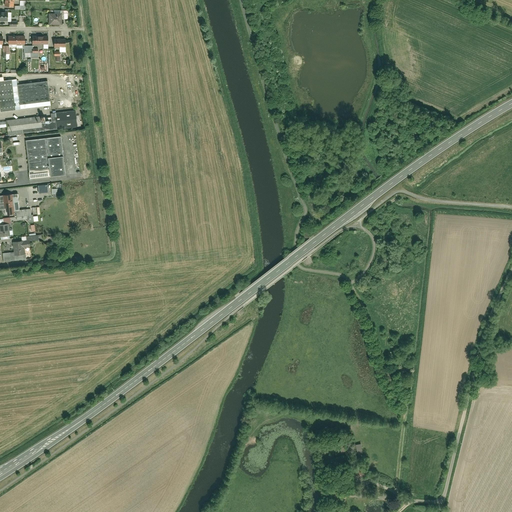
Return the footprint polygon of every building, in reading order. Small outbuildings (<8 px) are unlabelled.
[(47,21),(61,22),(62,17),(67,17),(68,7),(54,6),(53,11),(48,10),(47,21)] [(0,8),(0,18),(7,19),(6,22),(16,22),(16,18),(11,18),(11,8),(0,8)] [(23,32),(6,32),(6,40),(3,41),(3,49),(10,50),(10,45),(23,45),(23,42),(23,32)] [(46,40),(46,32),(28,32),(28,42),(23,42),(23,45),(22,49),(29,49),(30,54),(37,54),(37,44),(30,45),(30,41),(46,40)] [(53,46),(64,46),(64,35),(50,34),(50,53),(54,53),(54,57),(58,57),(58,48),(53,48),(53,46)] [(0,109),(49,103),(46,76),(17,80),(16,75),(0,77),(0,109)] [(5,131),(76,120),(74,105),(51,108),(52,118),(39,120),(38,112),(3,117),(5,131)] [(28,176),(64,172),(59,132),(23,136),(28,176)] [(26,219),(33,218),(30,202),(18,204),(16,188),(0,190),(0,206),(4,206),(4,211),(15,209),(16,217),(26,215),(26,219)] [(0,234),(11,233),(8,214),(0,214),(0,234)] [(0,249),(0,255),(1,259),(26,255),(24,247),(28,246),(27,238),(37,237),(36,232),(23,234),(23,237),(10,239),(11,248),(0,249)] [(354,471),(356,479),(367,477),(365,469),(354,471)] [(332,492),(331,501),(341,502),(342,497),(344,497),(344,492),(336,491),(336,493),(332,492)]
